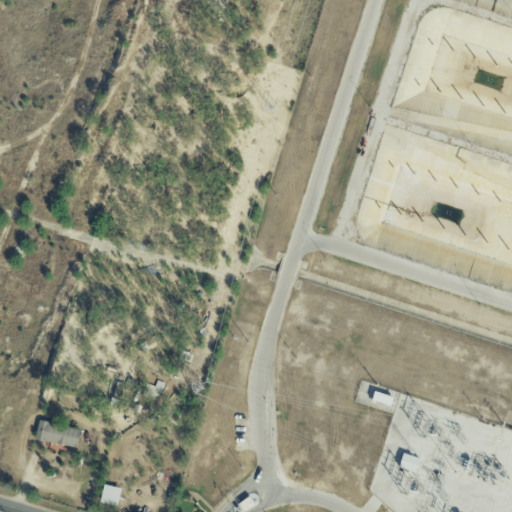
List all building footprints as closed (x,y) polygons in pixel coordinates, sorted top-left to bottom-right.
[(164,383),(157,380),(154,386),(146,383),(141,396),(157,402),(164,383)] [(369,399),(372,390),(391,396),(388,405),(369,399)] [(75,448),(80,430),(39,420),(34,439),(75,448)] [(396,466),(401,452),(417,458),(413,471),(396,466)] [(120,488),(102,484),(99,502),(116,506),(120,488)] [(463,495),(476,499),(478,495),(490,500),(485,511),(482,511),(460,504),(463,495)] [(239,504),(251,496),(256,503),(244,511),(239,504)]
